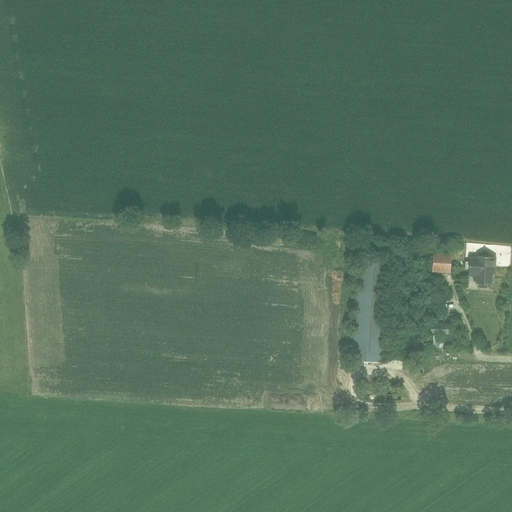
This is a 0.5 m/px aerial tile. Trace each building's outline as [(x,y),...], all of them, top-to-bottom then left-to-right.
[(468,267),(494,267),(494,256),(487,256),(487,252),(480,251),(480,255),(477,255),(477,258),(468,258),(468,261),(464,261),(464,269),(468,269),(468,267)] [(431,273),(450,274),(451,255),(432,254),(431,273)] [(351,361),(379,363),(386,260),(359,258),(351,361)] [(494,272),(494,267),(468,267),(468,269),(468,275),(474,275),(474,280),(476,280),(476,283),(479,283),(479,287),(486,287),(486,283),(491,283),(491,272),(494,272)] [(449,335),(449,323),(431,323),(431,351),(438,351),(438,335),(441,335),(449,335)]
